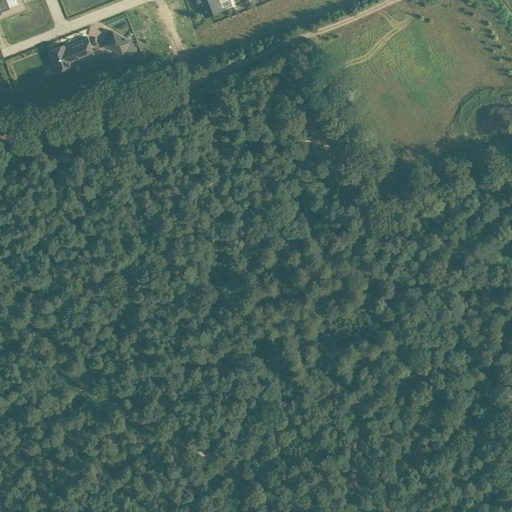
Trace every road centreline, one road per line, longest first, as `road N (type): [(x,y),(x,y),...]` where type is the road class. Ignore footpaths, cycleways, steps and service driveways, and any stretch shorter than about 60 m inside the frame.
road 1 (track): [(330,511),(85,383)]
road 2 (track): [(387,0),(195,79)]
road 3 (track): [(0,145),(195,79)]
